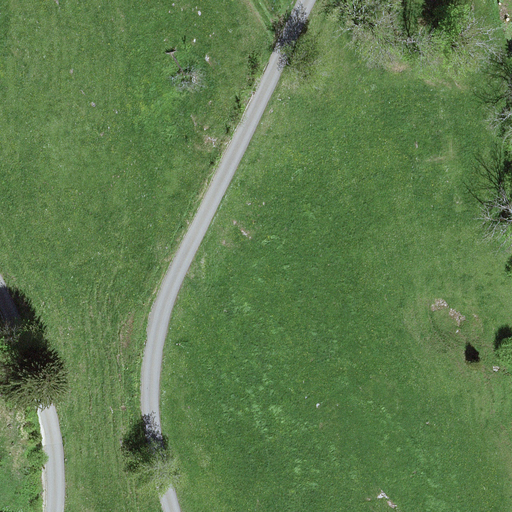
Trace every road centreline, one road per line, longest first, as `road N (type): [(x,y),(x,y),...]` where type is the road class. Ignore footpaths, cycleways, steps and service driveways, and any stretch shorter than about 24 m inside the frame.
road 1 (unclassified): [(307,0),(168,295),(156,340),(151,429),(171,511)]
road 2 (unclassified): [(52,511),(57,446),(0,293)]
